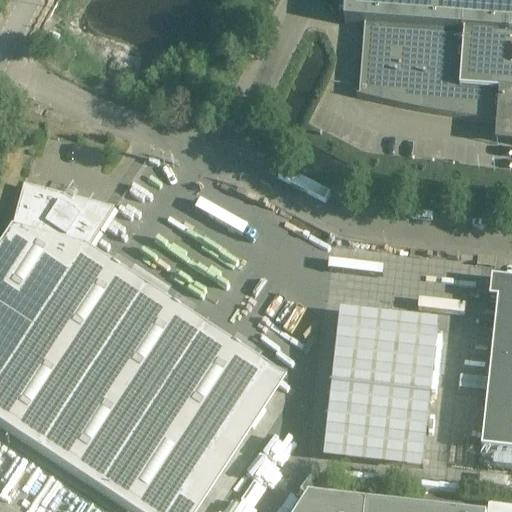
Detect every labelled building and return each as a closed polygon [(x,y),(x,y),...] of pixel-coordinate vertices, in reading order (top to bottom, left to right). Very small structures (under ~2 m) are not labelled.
[(511,0),(346,0),(345,25),(365,27),(364,39),(359,97),(357,97),(356,98),(380,104),(419,112),(439,116),(459,119),(479,121),(498,123),(496,145),(511,146),(511,0)] [(0,251),(0,427),(128,511),(203,511),(287,383),(87,252),(114,213),(25,189),(12,233),(0,251)] [(494,267),(495,257),(478,255),(477,265),(494,267)] [(482,452),(511,455),(511,284),(492,282),(490,303),(498,303),(482,452)] [(340,322),(324,458),(422,470),(438,333),(340,322)] [(438,511),(308,497),(298,511),(438,511)]
